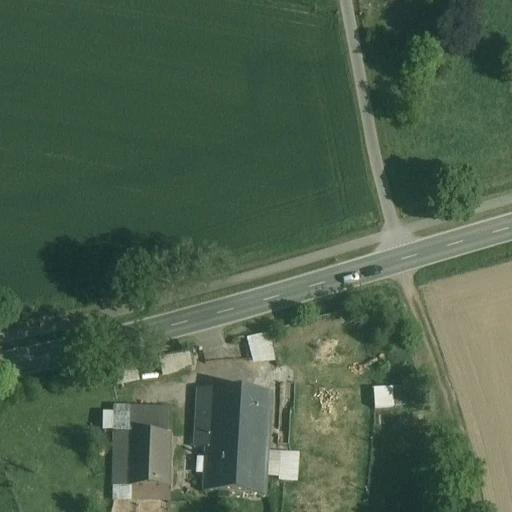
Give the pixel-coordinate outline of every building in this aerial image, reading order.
[(248,337),(252,364),(275,361),(272,334),(248,337)] [(163,376),(193,369),(189,351),(159,359),(163,376)] [(411,405),(410,386),(373,388),(374,408),(411,405)] [(265,498),(270,394),(196,391),(193,449),(206,449),(203,495),(265,498)] [(115,502),(170,502),(170,409),(115,409),(115,502)]
